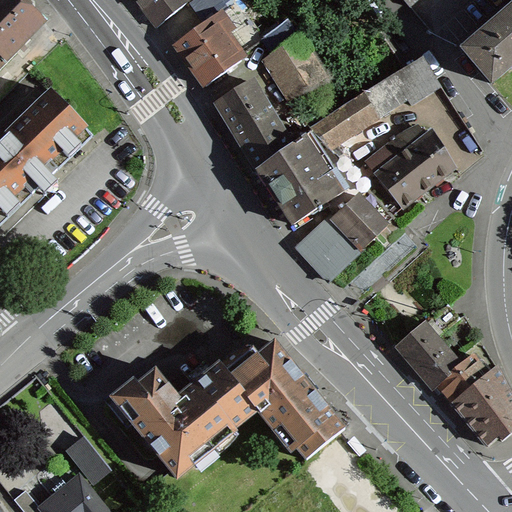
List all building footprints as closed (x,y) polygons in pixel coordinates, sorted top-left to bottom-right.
[(0,0),(0,66),(45,21),(22,0),(0,0)] [(136,0),(157,26),(188,0),(187,0),(136,0)] [(224,7),(218,0),(195,0),(192,3),(190,3),(204,24),(221,12),(221,13),(225,9),(224,7)] [(511,65),(511,9),(465,51),(493,82),(511,65)] [(233,29),(221,13),(221,12),(204,24),(176,44),(206,85),(241,60),(224,36),(233,29)] [(271,53),(297,35),(288,21),(262,39),(271,53)] [(271,53),(264,58),(292,98),(327,78),(298,35),(271,53)] [(298,35),(297,35),(271,53),(298,35)] [(422,57),(405,67),(393,75),(408,100),(411,105),(441,86),(422,57)] [(379,118),(408,100),(393,75),(364,94),(378,117),(379,118)] [(252,80),(217,102),(236,133),(257,168),(311,133),(312,131),(309,128),(306,123),(298,124),(289,130),(266,94),(262,97),(252,80)] [(309,128),(329,114),(314,91),(294,103),(306,123),(309,128)] [(0,143),(0,183),(21,205),(39,188),(46,195),(53,187),(58,183),(51,176),(93,135),(52,92),(15,127),(17,129),(1,144),(0,143)] [(364,94),(309,128),(312,131),(329,148),(378,117),(364,94)] [(418,123),(391,142),(427,194),(445,182),(461,171),(432,129),(426,134),(418,123)] [(348,188),(311,133),(257,168),(275,196),(294,224),(348,188)] [(427,194),(391,142),(366,159),(402,211),(413,204),(427,194)] [(0,224),(21,205),(0,183),(0,224)] [(335,214),(298,248),(314,265),(329,280),(387,226),(358,195),(336,215),(335,214)] [(448,304),(425,322),(437,336),(460,318),(448,304)] [(425,322),(398,344),(417,367),(434,388),(438,385),(461,366),(457,360),(437,336),(425,322)] [(303,376),(275,342),(257,355),(253,349),(226,371),(257,411),(274,431),(280,426),(307,459),(345,428),(303,376)] [(489,373),(474,355),(466,362),(461,366),(438,385),(446,394),(453,403),(489,373)] [(466,362),(462,356),(457,360),(461,366),(466,362)] [(257,411),(226,371),(219,364),(188,389),(182,394),(185,398),(181,402),(155,370),(138,384),(134,380),(114,396),(130,416),(128,417),(165,463),(166,461),(179,477),(194,465),(192,463),(257,411)] [(511,431),(511,394),(498,366),(489,373),(453,403),(469,423),(487,444),(498,435),(501,440),(511,431)] [(86,439),(71,452),(94,481),(110,468),(86,439)] [(41,508),(44,511),(105,511),(108,510),(79,476),(61,491),(41,508)] [(26,490),(14,499),(24,511),(44,511),(41,508),(26,490)]
